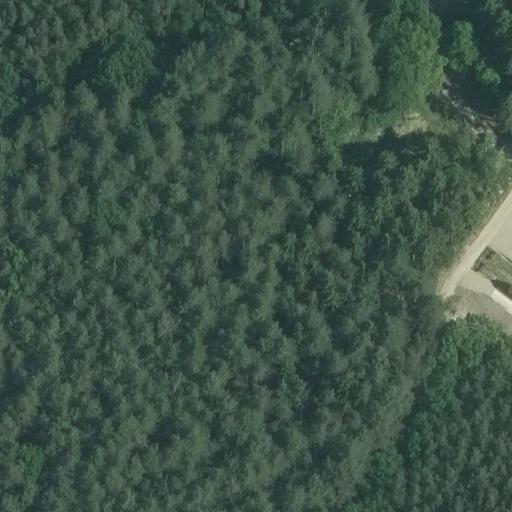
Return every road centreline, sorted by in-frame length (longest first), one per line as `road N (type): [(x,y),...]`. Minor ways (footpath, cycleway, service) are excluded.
road 1 (track): [(66,112),(88,139),(195,191),(290,511)]
road 2 (unclassified): [(0,132),(440,0)]
